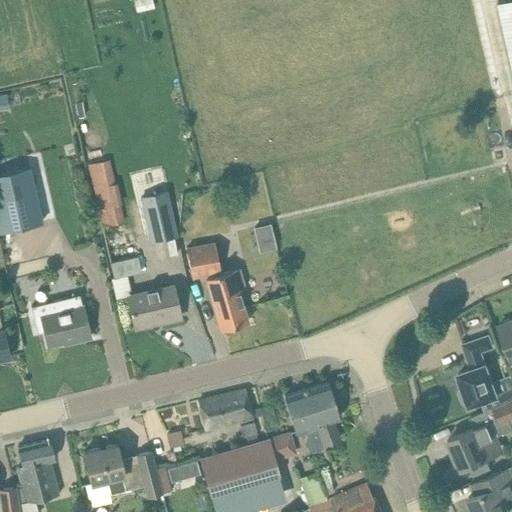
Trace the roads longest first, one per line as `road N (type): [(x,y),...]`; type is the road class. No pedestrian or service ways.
road 1 (secondary): [(0,426),(358,334)]
road 2 (tertiary): [(420,511),(358,334)]
road 3 (secondary): [(358,334),(511,261)]
